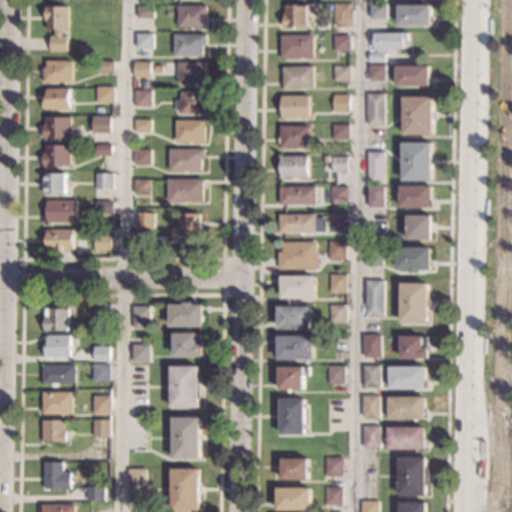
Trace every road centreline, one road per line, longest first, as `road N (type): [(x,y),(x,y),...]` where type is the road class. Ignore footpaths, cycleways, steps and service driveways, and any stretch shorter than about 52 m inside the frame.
road 1 (secondary): [(473,0),(464,511)]
road 2 (residential): [(238,511),(244,0)]
road 3 (residential): [(0,494),(8,0)]
road 4 (secondary): [(504,511),(511,80)]
road 5 (residential): [(240,281),(0,282)]
